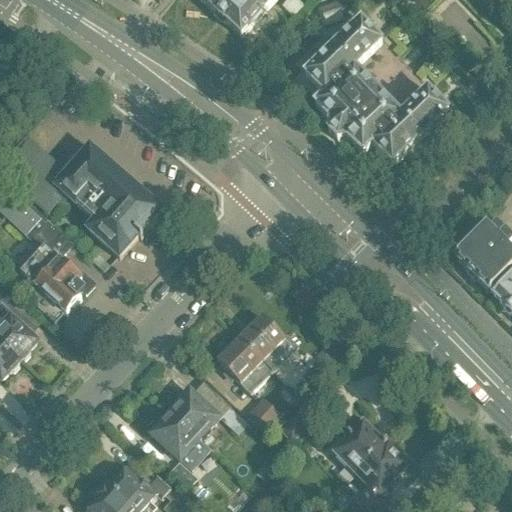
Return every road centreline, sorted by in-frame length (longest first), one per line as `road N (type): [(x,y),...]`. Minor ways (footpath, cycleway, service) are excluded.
road 1 (residential): [(0,497),(279,194)]
road 2 (secondary): [(279,194),(511,422)]
road 3 (secondary): [(511,383),(300,173)]
road 4 (secondary): [(300,173),(201,85),(133,40),(107,35)]
road 5 (secondary): [(107,35),(120,57),(279,194)]
